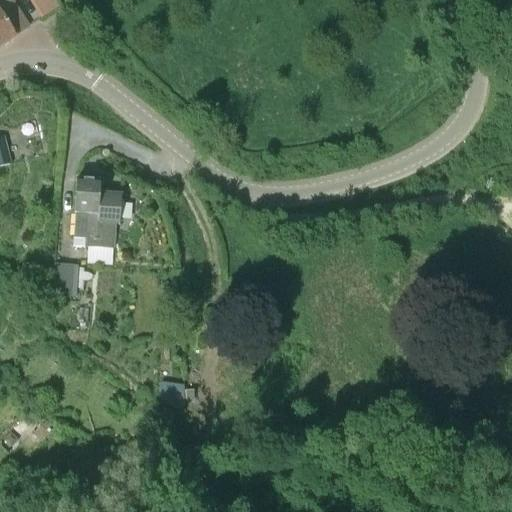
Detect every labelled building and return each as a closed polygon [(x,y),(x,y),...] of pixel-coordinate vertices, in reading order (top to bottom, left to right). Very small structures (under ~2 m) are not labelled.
[(28,28),(28,27),(10,0),(9,0),(0,5),(0,47),(15,38),(15,37),(28,28)] [(32,0),(41,15),(60,5),(57,0),(32,0)] [(0,168),(11,165),(5,139),(0,139),(0,168)] [(121,196),(99,194),(100,183),(89,182),(86,180),(82,179),(79,181),(76,181),(74,214),(76,214),(74,246),(113,248),(114,225),(119,225),(121,196)] [(73,265),(55,264),(52,296),(71,297),(73,265)] [(267,307),(268,293),(268,289),(242,287),(240,305),(267,307)] [(184,392),(184,386),(160,383),(156,404),(184,414),(184,404),(184,392)] [(193,392),(184,392),(184,404),(193,404),(193,392)] [(196,401),(197,425),(197,428),(213,428),(212,407),(212,400),(196,401)] [(152,428),(157,423),(147,413),(142,419),(152,428)] [(44,423),(40,428),(46,433),(50,428),(44,423)] [(75,467),(69,461),(65,458),(58,452),(38,475),(45,481),(44,482),(54,490),(75,467)]
